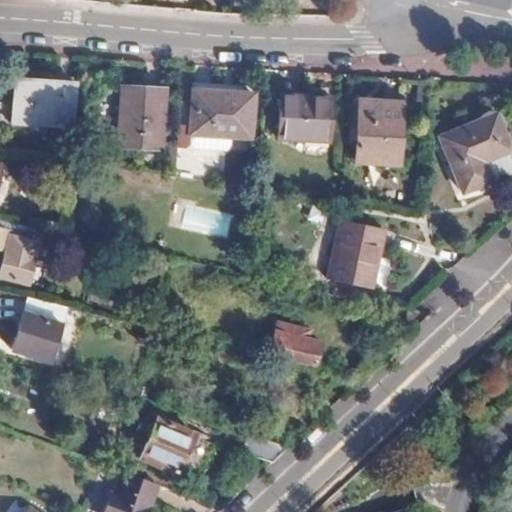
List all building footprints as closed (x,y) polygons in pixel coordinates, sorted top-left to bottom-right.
[(69,126),(71,84),(13,81),(9,121),(69,126)] [(158,150),(160,89),(118,87),(114,147),(158,150)] [(247,138),(249,95),(190,92),(187,145),(191,151),(222,151),(226,149),(229,138),(247,138)] [(326,142),(329,98),(279,95),(275,140),(326,142)] [(397,148),(398,103),(356,101),(352,162),(401,164),(403,149),(397,148)] [(511,170),(511,159),(492,115),(438,138),(462,191),(511,170)] [(35,228),(44,231),(46,222),(8,212),(5,221),(35,228)] [(370,287),(383,228),(339,218),(327,278),(370,287)] [(5,221),(0,220),(0,250),(1,251),(0,254),(0,278),(25,284),(34,242),(31,241),(35,228),(5,221)] [(48,364),(63,310),(23,298),(9,352),(48,364)] [(403,325),(404,309),(374,302),(372,318),(403,325)] [(307,364),(314,340),(272,330),(265,356),(307,364)] [(175,478),(192,436),(153,420),(135,460),(175,478)] [(270,463),(286,449),(247,437),(239,453),(270,463)] [(139,511),(150,483),(117,472),(111,492),(104,491),(97,511),(139,511)]
